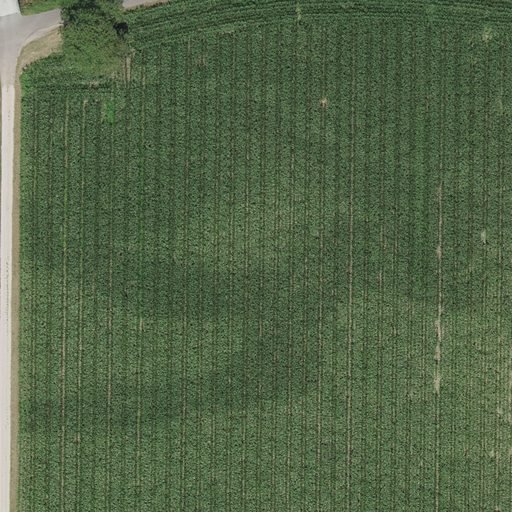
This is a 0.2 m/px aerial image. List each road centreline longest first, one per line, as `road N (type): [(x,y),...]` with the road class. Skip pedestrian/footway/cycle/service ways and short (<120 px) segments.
road 1 (track): [(1,0),(9,30),(1,511)]
road 2 (track): [(0,32),(128,0)]
